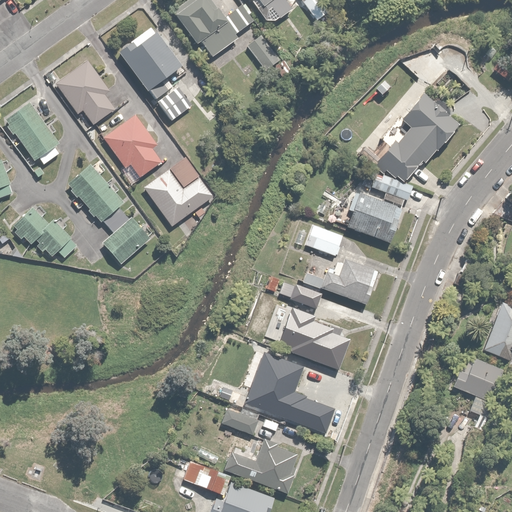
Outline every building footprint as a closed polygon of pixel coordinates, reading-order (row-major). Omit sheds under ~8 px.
[(238,38),(236,34),(252,22),(240,6),(224,18),(217,8),(213,11),(204,0),(187,0),(171,12),(195,45),(200,41),(211,57),(238,38)] [(247,0),(249,2),(251,0),(256,0),(265,12),(274,6),(279,13),(290,5),(286,0),(247,0)] [(151,27),(117,52),(145,91),(148,89),(155,99),(172,87),(164,77),(179,66),(151,27)] [(260,36),(246,46),(261,67),(275,57),(260,36)] [(416,40),(397,58),(417,79),(435,61),(416,40)] [(108,90),(88,60),(55,81),(77,114),(82,110),(93,126),(115,111),(103,94),(108,90)] [(282,77),(291,69),(285,62),(275,70),(282,77)] [(391,87),(383,80),(374,89),(382,97),(391,87)] [(378,137),(388,147),(371,165),(382,175),(385,171),(393,179),(396,176),(403,182),(438,145),(439,146),(458,126),(414,86),(396,106),(403,113),(398,118),(378,137)] [(172,121),(190,107),(176,88),(158,103),(172,121)] [(57,141),(30,103),(5,121),(8,125),(6,127),(12,135),(14,133),(33,161),(37,158),(43,165),(59,154),(52,144),(57,141)] [(134,115),(102,138),(123,168),(128,164),(137,177),(159,162),(151,151),(157,146),(134,115)] [(185,158),(143,188),(169,225),(211,195),(185,158)] [(0,160),(0,196),(13,192),(2,159),(0,160)] [(117,209),(123,204),(89,164),(66,184),(98,222),(100,220),(112,233),(101,243),(119,265),(149,240),(132,219),(128,222),(117,209)] [(411,187),(382,176),(380,175),(377,183),(365,178),(362,184),(385,193),(383,199),(397,204),(399,197),(406,199),(411,187)] [(400,210),(358,195),(347,227),(389,242),(400,210)] [(511,205),(497,199),(491,213),(511,222),(511,205)] [(48,223),(34,207),(13,226),(17,230),(13,233),(19,239),(23,236),(31,244),(34,240),(50,257),(57,251),(64,258),(76,247),(51,221),(48,223)] [(510,222),(497,221),(496,230),(509,231),(510,222)] [(311,225),(304,244),(335,255),(340,240),(334,238),(336,233),(311,225)] [(1,230),(0,228),(0,243),(11,235),(5,227),(1,230)] [(302,282),(318,288),(361,304),(368,285),(374,287),(379,273),(345,260),(343,266),(335,263),(333,269),(327,267),(323,279),(305,273),(302,282)] [(279,279),(257,271),(253,283),(274,291),(279,279)] [(320,293),(285,280),(284,280),(279,293),(290,297),(289,300),(314,309),(320,293)] [(511,307),(501,303),(482,349),(511,361),(511,307)] [(350,338),(302,320),(299,328),(293,326),(289,337),(295,339),(290,352),(337,370),(350,338)] [(265,344),(247,336),(238,354),(257,362),(265,344)] [(463,353),(451,386),(474,395),(473,399),(492,406),(505,368),(463,353)] [(302,390),(275,380),(277,373),(261,367),(258,375),(251,372),(246,387),(253,390),(249,401),(306,421),(310,410),(316,412),(322,395),(317,393),(319,388),(305,383),(302,390)] [(256,419),(227,409),(225,408),(219,424),(250,435),(256,419)] [(297,459),(278,452),(281,444),(263,438),(260,446),(254,462),(229,453),(223,470),(285,492),(297,459)] [(189,459),(181,479),(222,495),(229,475),(189,459)] [(214,497),(208,511),(264,511),(266,510),(267,510),(272,498),(229,483),(223,501),(214,497)] [(143,499),(139,509),(146,511),(161,511),(164,508),(143,499)]
